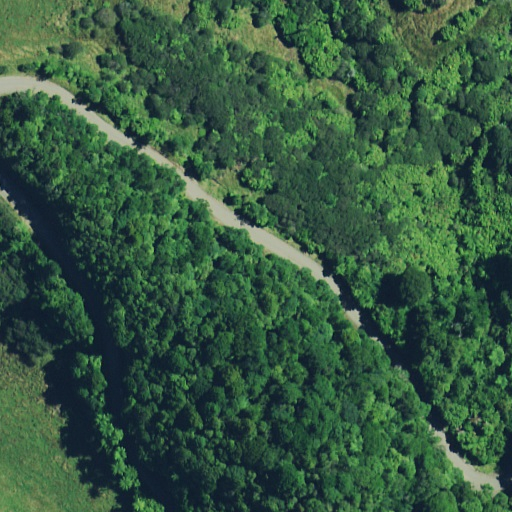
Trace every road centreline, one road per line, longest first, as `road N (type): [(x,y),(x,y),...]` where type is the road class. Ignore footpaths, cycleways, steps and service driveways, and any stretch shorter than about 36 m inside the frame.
road 1 (unclassified): [(0,93),(12,86),(52,93),(323,260),(458,447),(511,459)]
road 2 (unclassified): [(163,511),(73,282),(0,189)]
